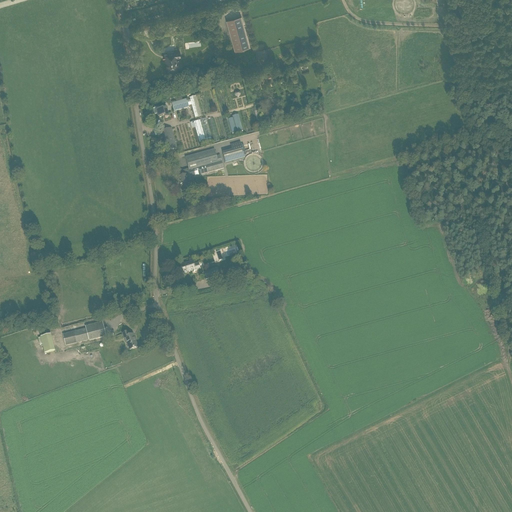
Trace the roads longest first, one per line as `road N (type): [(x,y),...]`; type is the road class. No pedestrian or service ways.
road 1 (unclassified): [(250,511),(199,419),(157,305),(148,181),(115,0)]
road 2 (track): [(511,351),(490,232),(471,201),(465,154)]
road 3 (track): [(511,21),(372,22),(343,0)]
